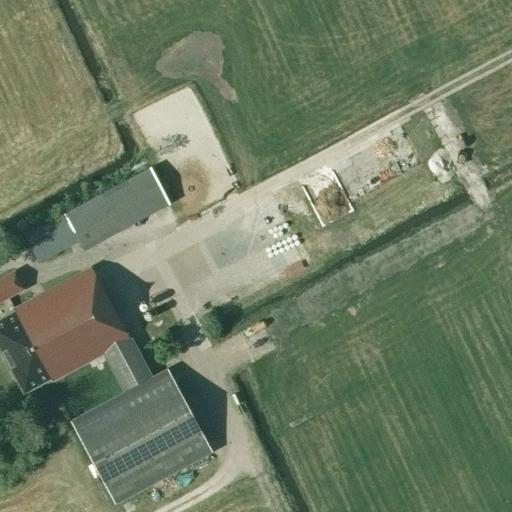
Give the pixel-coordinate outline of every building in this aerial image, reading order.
[(168,205),(148,168),(63,214),(82,250),(168,205)] [(174,196),(168,185),(161,189),(166,200),(174,196)] [(311,223),(328,255),(350,244),(332,211),(311,223)] [(38,263),(77,243),(63,217),(25,238),(38,263)] [(223,311),(297,277),(279,239),(205,273),(223,311)] [(120,390),(65,419),(107,497),(204,446),(163,369),(147,377),(139,363),(120,327),(121,326),(86,260),(7,302),(9,305),(0,309),(0,350),(19,386),(45,372),(44,370),(95,342),(120,390)] [(0,301),(22,290),(14,273),(0,279),(0,301)] [(171,339),(166,329),(154,336),(159,346),(171,339)]
